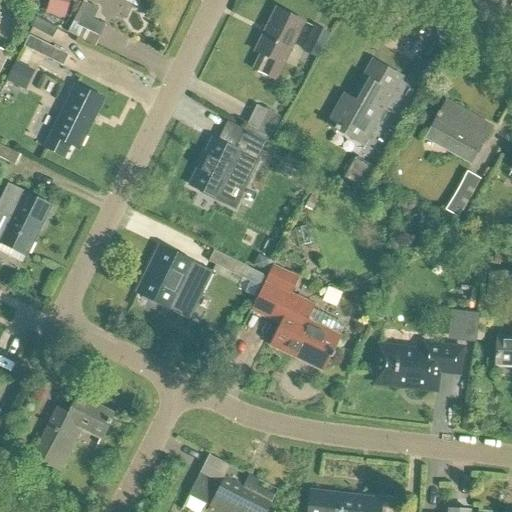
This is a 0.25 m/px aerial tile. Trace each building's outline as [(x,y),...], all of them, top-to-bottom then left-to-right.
[(65,13),(67,0),(47,0),(46,10),(65,13)] [(78,26),(100,37),(106,26),(94,20),(99,10),(88,4),(78,26)] [(261,56),(254,71),(275,81),(282,66),(304,23),(277,10),(255,53),(261,56)] [(30,27),(52,39),(57,30),(36,18),(30,27)] [(304,52),(317,58),(328,35),(316,29),(304,52)] [(24,48),(63,67),(68,56),(29,37),(24,48)] [(0,74),(10,54),(0,48),(0,74)] [(375,123),(401,77),(374,62),(353,99),(344,95),(327,126),(364,146),(377,124),(375,123)] [(8,79),(21,86),(29,71),(15,64),(8,79)] [(45,149),(63,158),(69,145),(78,150),(103,100),(76,86),(51,136),(45,149)] [(455,150),(453,154),(471,165),(492,129),(448,104),(430,136),(455,150)] [(256,107),(244,131),(267,142),(279,118),(256,107)] [(245,186),(267,142),(244,131),(235,150),(213,139),(190,186),(224,203),(235,181),(245,186)] [(0,159),(14,166),(19,155),(0,146),(0,159)] [(344,179),(362,190),(374,168),(356,158),(344,179)] [(445,211),(458,218),(480,180),(467,172),(445,211)] [(0,244),(26,257),(51,206),(24,193),(24,192),(8,184),(0,200),(0,244)] [(406,251),(415,238),(409,234),(400,246),(406,251)] [(137,294),(164,307),(187,260),(160,247),(137,294)] [(209,262),(241,278),(247,267),(214,251),(209,262)] [(290,296),(298,280),(273,267),(251,312),(280,326),(270,346),(324,373),(341,338),(307,322),(314,308),(290,296)] [(488,285),(511,285),(511,273),(489,272),(488,285)] [(476,344),(479,314),(465,313),(462,342),(476,344)] [(511,337),(496,336),(494,367),(511,368),(511,337)] [(380,348),(376,384),(435,391),(437,372),(459,375),(462,349),(424,344),(423,353),(380,348)] [(32,458),(59,472),(81,429),(102,440),(115,414),(78,395),(69,414),(58,409),(32,458)] [(12,482),(24,460),(12,454),(1,476),(12,482)] [(189,497),(210,507),(208,511),(265,511),(274,497),(255,487),(258,482),(248,477),(243,487),(225,477),(221,486),(200,475),(189,497)] [(307,511),(380,511),(382,501),(310,492),(307,511)]
